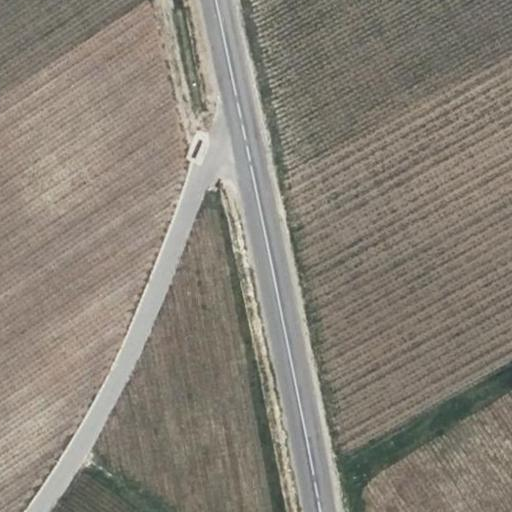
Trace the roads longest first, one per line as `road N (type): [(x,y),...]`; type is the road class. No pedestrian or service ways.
road 1 (unclassified): [(40,511),(120,374),(201,185),(241,117)]
road 2 (secondary): [(319,511),(241,117)]
road 3 (track): [(201,185),(159,0)]
